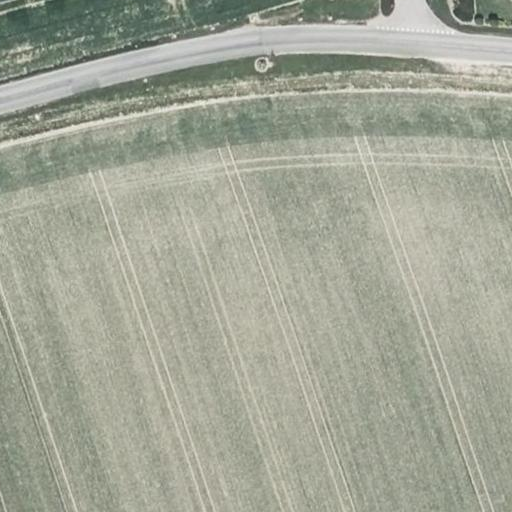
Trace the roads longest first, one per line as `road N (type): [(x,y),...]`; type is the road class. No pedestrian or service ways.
road 1 (track): [(0,126),(85,102),(228,81),(511,80)]
road 2 (unclassified): [(0,102),(147,62),(281,40)]
road 3 (residential): [(281,40),(406,44)]
